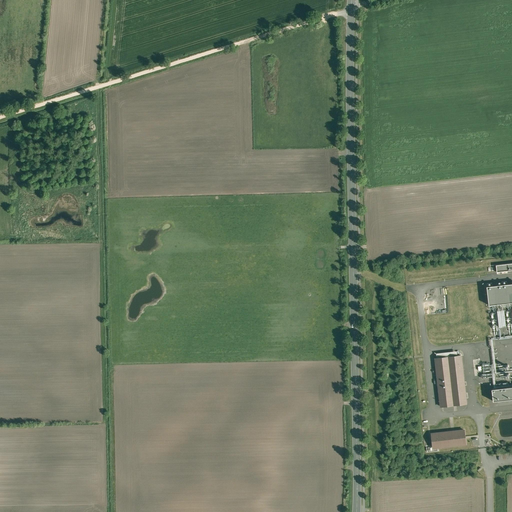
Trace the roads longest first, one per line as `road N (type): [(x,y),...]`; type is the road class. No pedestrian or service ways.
road 1 (primary): [(355,511),(351,8)]
road 2 (unclassified): [(0,120),(351,8)]
